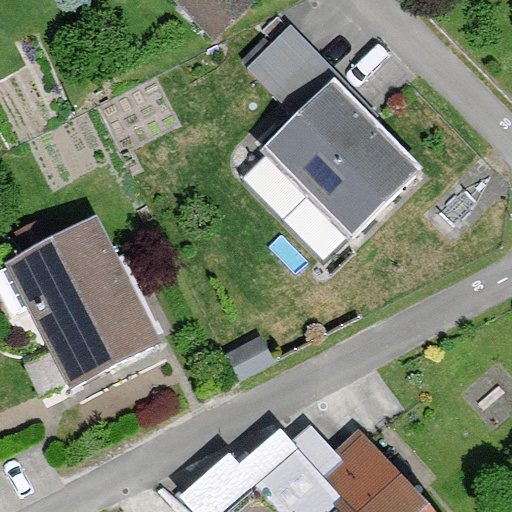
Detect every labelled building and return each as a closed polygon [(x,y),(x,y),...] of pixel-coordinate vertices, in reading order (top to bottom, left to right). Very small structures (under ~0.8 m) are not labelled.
[(178,0),(215,37),(248,3),(244,0),(178,0)] [(311,53),(288,30),(247,70),(269,93),(311,53)] [(418,174),(333,87),(268,150),(353,237),(418,174)] [(69,389),(159,344),(96,221),(7,266),(69,389)] [(261,337),(226,355),(240,382),(275,364),(261,337)] [(183,500),(195,511),(371,511),(401,485),(355,436),(333,456),(308,429),(288,448),(277,436),(239,472),(228,460),(183,500)] [(425,511),(401,485),(371,511),(425,511)]
